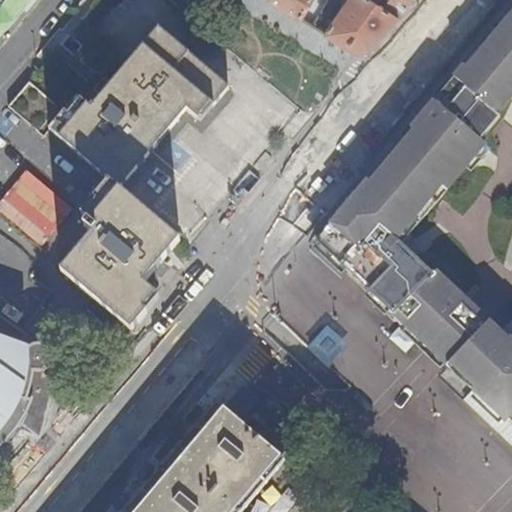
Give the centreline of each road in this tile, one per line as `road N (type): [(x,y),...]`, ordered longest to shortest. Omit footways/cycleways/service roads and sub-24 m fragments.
road 1 (tertiary): [(435,0),(0,510)]
road 2 (tertiary): [(472,0),(310,187),(267,224),(86,439)]
road 3 (tertiary): [(86,511),(121,470),(127,450),(110,432),(86,439)]
